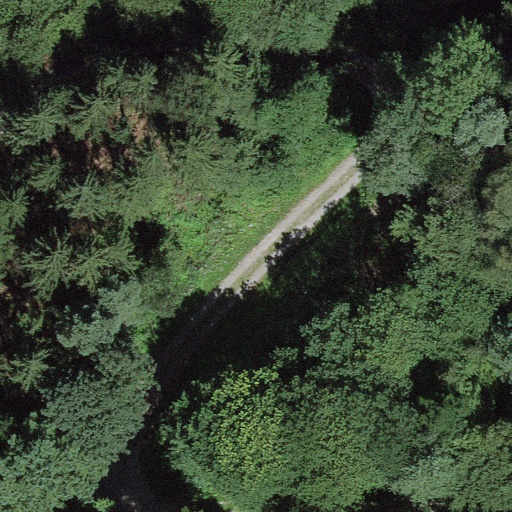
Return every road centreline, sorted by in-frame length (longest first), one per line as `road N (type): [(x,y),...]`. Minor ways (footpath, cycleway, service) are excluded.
road 1 (track): [(0,143),(55,87),(171,51),(351,61),(392,102),(358,173),(131,416),(130,511)]
road 2 (track): [(511,3),(392,102)]
